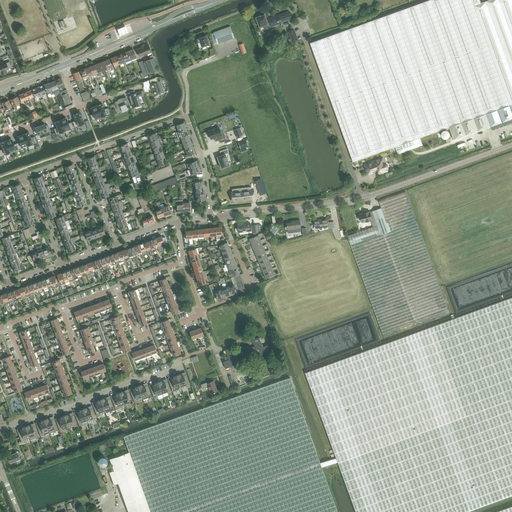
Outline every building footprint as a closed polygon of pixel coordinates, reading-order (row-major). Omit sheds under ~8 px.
[(511,0),(488,0),(481,3),(480,0),(429,0),(310,43),(353,162),(395,147),(398,154),(423,145),(420,138),(450,127),(454,140),(491,127),(492,129),(491,129),(491,130),(511,122),(511,0)] [(277,16),(268,19),(268,20),(270,26),(270,27),(287,21),(288,24),(293,22),(292,19),(289,11),(277,16)] [(254,18),(254,19),(255,22),(257,22),(259,27),(263,25),(264,28),(265,30),(267,29),(268,28),(267,27),(270,26),(268,20),(266,21),(264,15),(260,16),(259,16),(258,15),(256,16),(256,17),(255,17),(256,18),(254,18)] [(127,26),(118,30),(121,37),(130,34),(127,26)] [(213,33),(210,34),(213,44),(217,42),(217,44),(234,38),(230,26),(213,32),(213,33)] [(292,42),(297,40),(294,29),(288,31),(292,42)] [(199,39),(197,39),(198,43),(197,43),(200,51),(207,48),(206,46),(210,45),(208,42),(209,42),(209,39),(207,39),(206,35),(202,37),(201,36),(200,37),(199,38),(198,38),(199,39)] [(140,57),(151,52),(148,44),(143,46),(144,46),(137,49),(140,57)] [(136,57),(133,49),(127,52),(131,60),(136,57)] [(122,54),(125,62),(131,60),(127,52),(122,54)] [(125,62),(122,54),(116,56),(120,64),(125,62)] [(142,72),(145,78),(148,77),(147,74),(150,73),(154,72),(155,74),(159,72),(158,70),(154,58),(153,55),(149,56),(150,59),(146,61),(143,62),(142,61),(138,62),(142,72)] [(120,64),(116,56),(111,58),(114,66),(116,66),(120,64)] [(113,69),(109,59),(104,61),(111,78),(111,77),(110,75),(112,74),(111,70),(113,69)] [(3,61),(0,61),(0,71),(1,72),(2,74),(6,72),(6,70),(11,67),(9,62),(4,64),(3,61)] [(105,70),(108,78),(111,78),(104,61),(99,63),(102,71),(105,70)] [(95,65),(90,67),(93,74),(95,73),(98,80),(100,79),(100,78),(95,65)] [(93,74),(90,67),(85,69),(91,83),(93,82),(92,78),(94,77),(93,74)] [(91,84),(91,83),(85,69),(80,70),(84,78),(86,77),(89,85),(91,84)] [(79,71),(73,74),(76,81),(82,79),(79,71)] [(61,78),(55,80),(59,90),(60,92),(64,90),(63,88),(64,87),(61,78)] [(150,81),(151,84),(150,85),(151,89),(152,88),(155,95),(157,94),(162,93),(161,90),(163,89),(160,81),(158,82),(157,79),(150,81)] [(59,90),(55,80),(50,83),(54,93),(56,92),(56,91),(59,90)] [(51,93),(51,94),(54,93),(50,83),(44,85),(48,94),(51,93)] [(37,88),(41,97),(43,96),(43,95),(46,93),(43,85),(37,88)] [(37,88),(32,90),(35,98),(39,96),(39,97),(41,97),(37,88)] [(64,90),(60,92),(62,96),(65,104),(65,105),(71,102),(66,89),(64,90)] [(33,97),(31,90),(19,95),(20,96),(17,97),(20,102),(25,100),(27,105),(29,104),(30,107),(32,106),(29,99),(33,97)] [(137,93),(128,96),(132,108),(141,105),(138,96),(142,95),(142,97),(145,96),(143,90),(141,91),(137,93)] [(90,98),(88,91),(81,94),(84,100),(90,98)] [(13,107),(14,109),(15,111),(18,110),(16,106),(20,104),(16,97),(15,97),(13,97),(13,98),(10,99),(13,107)] [(123,98),(120,99),(120,100),(115,102),(117,109),(121,108),(122,113),(128,110),(126,106),(129,105),(125,97),(123,98)] [(8,100),(6,101),(5,101),(3,101),(3,102),(2,103),(5,110),(8,109),(9,111),(12,110),(11,107),(8,100)] [(102,104),(97,106),(102,119),(107,117),(107,115),(110,114),(108,108),(104,109),(102,104)] [(90,115),(92,121),(96,120),(96,118),(101,117),(101,119),(102,119),(97,106),(91,108),(93,114),(90,115)] [(78,126),(79,128),(85,125),(83,119),(84,119),(82,114),(81,114),(80,112),(74,115),(76,120),(72,122),(75,128),(78,126)] [(66,118),(61,120),(65,133),(66,133),(65,131),(74,128),(71,122),(68,123),(66,118)] [(57,128),(54,129),(56,135),(59,134),(60,135),(65,133),(61,120),(55,122),(57,128)] [(184,122),(176,125),(178,131),(186,128),(184,122)] [(45,125),(45,124),(35,128),(38,135),(44,133),(45,136),(51,134),(48,124),(45,125)] [(219,127),(208,131),(211,139),(214,138),(214,139),(215,138),(216,140),(215,141),(225,138),(223,131),(220,132),(219,127)] [(178,131),(176,132),(178,138),(181,137),(188,135),(186,128),(178,131)] [(240,128),(234,130),(237,137),(242,135),(240,128)] [(29,132),(23,134),(28,147),(34,145),(33,144),(37,143),(34,137),(31,138),(29,132)] [(147,139),(149,138),(150,141),(158,139),(156,132),(146,136),(147,139)] [(20,142),(17,143),(20,149),(23,148),(22,147),(27,145),(28,147),(23,134),(18,137),(20,142)] [(183,144),(191,141),(188,135),(181,137),(183,144)] [(12,139),(6,141),(11,154),(11,153),(17,150),(19,149),(17,143),(14,144),(12,139)] [(153,148),(160,145),(158,139),(150,141),(150,142),(148,142),(149,145),(151,144),(153,148)] [(246,140),(238,143),(240,148),(248,145),(246,140)] [(3,149),(0,149),(0,150),(2,156),(5,155),(5,156),(11,154),(6,141),(0,143),(3,149)] [(185,150),(193,147),(191,141),(183,144),(185,150)] [(127,143),(120,146),(122,152),(130,149),(127,143)] [(155,154),(162,151),(160,145),(153,148),(155,154)] [(191,155),(195,153),(193,147),(185,150),(187,155),(184,156),(186,159),(192,157),(191,155)] [(124,158),(132,155),(130,149),(122,152),(124,158)] [(221,155),(217,157),(221,168),(229,165),(225,154),(229,153),(227,149),(220,151),(221,155)] [(165,157),(164,156),(162,151),(155,154),(157,160),(165,157)] [(94,156),(87,159),(89,165),(96,162),(95,159),(99,158),(97,154),(94,155),(94,156)] [(134,161),(132,156),(132,155),(124,158),(122,159),(124,165),(127,164),(134,161)] [(159,166),(167,164),(165,157),(157,160),(159,166)] [(386,164),(385,164),(383,158),(372,161),(373,162),(365,165),(368,174),(373,173),(372,171),(377,169),(379,174),(387,171),(387,168),(387,167),(388,167),(388,166),(388,165),(387,165),(387,164),(386,164)] [(196,160),(187,164),(189,170),(198,166),(196,160)] [(129,170),(137,167),(134,161),(127,164),(129,170)] [(91,170),(98,168),(96,162),(89,165),(91,170)] [(72,164),(65,167),(67,173),(75,170),(72,164)] [(189,170),(187,170),(189,176),(191,175),(193,175),(200,172),(198,166),(189,170)] [(131,176),(139,174),(137,167),(129,170),(131,176)] [(93,176),(101,173),(98,168),(91,170),(93,176)] [(67,173),(65,174),(67,179),(69,178),(77,176),(75,170),(67,173)] [(103,179),(101,174),(101,173),(93,176),(95,182),(105,178),(103,179)] [(133,183),(141,180),(139,174),(131,176),(133,183)] [(43,175),(34,179),(36,184),(45,181),(43,175)] [(67,179),(69,185),(79,181),(77,176),(69,178),(67,179)] [(104,182),(106,181),(105,178),(95,182),(97,187),(105,184),(104,182)] [(192,182),(194,182),(195,188),(203,187),(202,181),(199,181),(198,178),(192,179),(192,182)] [(261,179),(256,181),(259,189),(264,187),(261,179)] [(131,187),(133,190),(143,186),(141,180),(133,183),(126,185),(127,188),(131,187)] [(45,181),(36,184),(38,190),(45,187),(43,182),(45,181)] [(79,181),(69,185),(71,190),(73,189),(73,190),(81,187),(79,181)] [(97,187),(100,193),(107,190),(110,189),(108,183),(105,184),(97,187)] [(19,184),(12,187),(14,192),(22,190),(19,184)] [(45,187),(38,190),(40,196),(47,193),(50,192),(48,186),(45,187)] [(76,195),(83,193),(81,187),(73,190),(76,195)] [(250,187),(232,189),(232,192),(232,193),(233,200),(235,200),(236,200),(249,198),(252,198),(251,191),(251,189),(250,187)] [(107,190),(100,193),(102,199),(109,196),(112,195),(110,189),(107,190)] [(24,195),(22,190),(14,192),(16,198),(24,195)] [(373,211),(376,220),(371,222),(373,227),(367,229),(347,236),(383,334),(449,311),(406,192),(379,201),(381,208),(373,211)] [(42,201),(50,199),(47,193),(40,196),(42,201)] [(78,201),(75,202),(85,198),(83,193),(76,195),(78,201)] [(196,195),(196,200),(193,201),(194,208),(197,207),(197,201),(205,200),(204,194),(196,195)] [(26,201),(24,195),(16,198),(18,204),(26,201)] [(118,201),(116,196),(109,198),(111,204),(118,202),(118,201)] [(179,200),(176,200),(177,212),(184,211),(183,203),(182,203),(182,196),(179,196),(179,200)] [(77,208),(87,204),(85,198),(75,202),(77,208)] [(53,200),(50,201),(50,199),(42,201),(44,207),(52,204),(54,204),(53,200)] [(28,207),(27,204),(26,201),(18,204),(21,209),(28,207)] [(118,202),(111,204),(113,210),(123,206),(122,202),(121,202),(120,201),(118,201),(118,202)] [(190,210),(190,208),(194,208),(193,201),(189,201),(189,202),(183,203),(184,211),(190,210)] [(158,218),(164,216),(159,202),(156,203),(158,209),(155,211),(157,216),(156,216),(157,218),(158,218)] [(160,205),(159,202),(164,216),(167,215),(167,216),(170,215),(170,213),(168,206),(164,207),(163,204),(160,205)] [(52,204),(44,207),(46,213),(56,209),(55,205),(52,206),(52,204)] [(122,210),(124,209),(123,206),(113,210),(115,216),(123,213),(122,210)] [(18,210),(20,216),(23,215),(30,212),(28,207),(21,209),(18,210)] [(55,213),(57,212),(56,209),(46,213),(49,218),(56,216),(55,213)] [(359,218),(359,219),(359,220),(360,220),(362,220),(362,222),(366,221),(371,220),(371,222),(376,220),(373,211),(370,212),(370,211),(367,212),(367,211),(366,211),(365,211),(364,211),(364,212),(364,213),(364,214),(360,215),(360,216),(360,217),(359,217),(359,218)] [(32,218),(30,212),(23,215),(25,220),(25,221),(32,218)] [(123,213),(115,216),(117,221),(125,218),(124,216),(127,215),(125,212),(123,213)] [(66,215),(56,218),(58,224),(65,221),(68,220),(66,215)] [(141,220),(144,227),(149,225),(147,218),(146,218),(145,215),(143,216),(144,219),(141,220)] [(155,223),(152,216),(147,218),(149,225),(155,223)] [(24,227),(27,226),(34,224),(32,218),(25,221),(25,220),(22,221),(24,227)] [(119,227),(127,224),(125,218),(117,221),(119,227)] [(328,219),(314,220),(316,228),(320,228),(320,230),(323,229),(322,227),(329,226),(329,229),(335,228),(334,221),(328,222),(328,219)] [(291,222),(286,223),(287,230),(288,233),(301,231),(300,228),(301,228),(299,220),(292,221),(292,222),(291,222)] [(70,226),(67,227),(65,221),(58,224),(60,230),(70,226)] [(250,223),(237,225),(238,232),(251,231),(250,223)] [(122,233),(129,230),(127,224),(119,227),(122,233)] [(69,233),(72,232),(70,226),(60,230),(62,235),(69,233)] [(99,236),(96,228),(97,228),(96,226),(92,227),(93,229),(90,230),(93,238),(99,236)] [(102,226),(97,228),(96,228),(99,236),(105,234),(102,226)] [(222,234),(221,226),(215,227),(216,235),(217,241),(218,244),(225,241),(224,238),(219,240),(219,235),(222,234)] [(84,233),(85,235),(87,240),(93,238),(90,230),(84,233)] [(185,231),(186,239),(189,238),(190,244),(189,244),(189,247),(193,247),(193,244),(192,238),(191,230),(189,230),(188,230),(185,230),(185,231)] [(73,237),(71,238),(69,233),(62,235),(64,241),(74,237),(73,237)] [(258,235),(249,239),(251,244),(260,240),(259,236),(262,235),(262,233),(258,235)] [(11,241),(9,235),(2,238),(4,244),(11,241)] [(159,237),(156,238),(161,252),(164,250),(163,247),(165,246),(164,243),(167,242),(165,237),(162,238),(162,236),(161,236),(161,235),(158,236),(159,237)] [(66,247),(76,243),(74,237),(64,241),(66,247)] [(161,252),(156,238),(152,240),(156,250),(158,249),(159,252),(161,252)] [(265,240),(264,238),(260,240),(251,244),(253,250),(263,246),(261,242),(265,240)] [(4,244),(6,250),(13,247),(12,244),(16,243),(15,240),(11,241),(4,244)] [(156,250),(152,240),(147,241),(152,252),(153,252),(152,251),(156,250)] [(152,252),(147,241),(143,243),(147,253),(149,252),(150,255),(153,254),(152,252)] [(227,242),(219,245),(222,251),(229,248),(227,242)] [(73,244),(76,243),(66,247),(68,252),(76,250),(73,244)] [(139,244),(138,245),(135,246),(138,256),(141,255),(142,259),(144,259),(143,254),(139,244)] [(267,246),(266,244),(263,246),(253,250),(256,255),(265,251),(263,248),(267,246)] [(42,245),(36,247),(37,249),(40,258),(45,256),(43,249),(42,245)] [(138,256),(135,246),(130,247),(136,263),(137,264),(139,263),(136,256),(138,256)] [(18,252),(16,248),(14,249),(13,247),(6,250),(8,255),(18,252)] [(51,254),(49,247),(43,249),(45,256),(51,254)] [(130,247),(126,249),(130,259),(132,258),(134,263),(136,262),(130,247)] [(196,248),(188,250),(190,256),(197,254),(196,248)] [(224,258),(232,255),(229,248),(222,251),(224,258)] [(32,254),(34,260),(40,258),(37,249),(34,250),(35,252),(31,253),(32,254)] [(270,252),(269,250),(265,251),(256,255),(258,261),(267,257),(266,253),(270,252)] [(127,265),(122,251),(117,252),(121,262),(123,261),(125,266),(127,265)] [(20,257),(18,252),(8,255),(10,261),(20,257)] [(190,256),(192,262),(201,259),(200,253),(190,256)] [(234,261),(232,256),(232,255),(224,258),(227,264),(234,261)] [(271,255),(267,257),(258,261),(260,267),(270,263),(268,259),(272,257),(271,255)] [(11,264),(12,266),(20,264),(22,263),(20,257),(10,261),(11,264)] [(109,274),(111,273),(109,270),(105,257),(100,258),(104,268),(106,268),(109,274)] [(100,258),(96,260),(100,272),(102,272),(101,269),(104,268),(100,258)] [(201,259),(192,262),(193,268),(201,265),(203,265),(201,259)] [(92,262),(94,269),(95,272),(97,271),(99,275),(101,274),(96,260),(92,262)] [(227,264),(224,265),(226,271),(237,267),(234,261),(227,264)] [(274,263),(273,261),(270,263),(260,267),(263,272),(272,268),(270,265),(274,263)] [(12,266),(15,272),(24,269),(22,263),(20,264),(12,266)] [(92,275),(87,263),(83,265),(87,275),(89,274),(90,276),(92,275)] [(83,265),(82,265),(79,266),(83,276),(87,275),(83,265)] [(195,273),(203,271),(201,265),(193,268),(195,273)] [(83,276),(79,266),(75,268),(78,278),(83,276)] [(229,277),(239,273),(237,267),(226,271),(229,277)] [(276,267),(272,268),(263,272),(266,279),(275,275),(273,270),(277,269),(276,267)] [(78,278),(75,268),(70,270),(74,280),(78,278)] [(74,280),(70,270),(66,271),(70,281),(74,280)] [(70,281),(66,271),(62,273),(65,283),(70,281)] [(205,271),(203,271),(195,273),(197,279),(204,277),(207,276),(205,271)] [(64,285),(66,285),(65,283),(62,273),(57,275),(60,284),(63,284),(64,285)] [(49,277),(53,287),(53,288),(56,287),(58,286),(54,275),(54,276),(53,275),(51,276),(51,277),(49,277)] [(53,287),(49,277),(45,279),(48,289),(50,293),(52,292),(50,288),(53,287)] [(208,282),(206,282),(204,277),(197,279),(199,285),(202,284),(203,286),(208,284),(208,282)] [(40,293),(40,292),(36,282),(32,284),(35,293),(38,293),(38,294),(40,293)] [(215,294),(217,300),(224,297),(221,289),(215,292),(212,284),(208,285),(211,291),(212,295),(215,294)] [(30,299),(33,299),(28,285),(23,287),(26,294),(27,297),(29,296),(30,299)] [(236,292),(233,285),(227,287),(230,295),(236,292)] [(227,287),(224,288),(221,289),(224,297),(230,295),(227,287)] [(13,305),(15,304),(10,292),(6,293),(10,303),(12,302),(13,305)] [(6,293),(2,295),(7,309),(9,308),(8,304),(10,303),(6,293)] [(511,297),(306,373),(337,458),(320,463),(321,467),(338,462),(356,511),(463,511),(511,494),(511,297)] [(111,307),(108,299),(103,301),(106,309),(111,307)] [(97,303),(100,311),(106,309),(103,301),(97,303)] [(97,303),(92,305),(91,305),(94,313),(100,311),(97,303)] [(94,313),(91,305),(85,308),(88,315),(94,313)] [(88,315),(85,308),(80,310),(83,317),(88,315)] [(74,312),(77,319),(83,317),(80,310),(74,312)] [(118,316),(111,318),(113,324),(120,322),(118,316)] [(57,318),(51,320),(53,326),(59,324),(57,318)] [(168,319),(161,322),(163,327),(170,325),(168,319)] [(115,330),(122,327),(120,322),(113,324),(115,330)] [(165,333),(172,330),(170,325),(163,327),(165,333)] [(88,327),(80,330),(83,335),(90,333),(88,327)] [(124,333),(122,327),(115,330),(117,335),(124,333)] [(203,335),(201,328),(195,330),(198,337),(203,335)] [(28,336),(26,330),(19,332),(22,338),(28,336)] [(167,339),(174,336),(172,330),(165,333),(167,339)] [(189,332),(192,339),(198,337),(195,330),(189,332)] [(85,341),(92,338),(90,333),(83,335),(85,341)] [(119,341),(126,339),(124,333),(117,335),(119,341)] [(176,342),(174,337),(174,336),(167,339),(169,344),(176,342)] [(225,350),(227,356),(225,357),(226,360),(223,361),(225,368),(234,365),(234,364),(256,355),(261,370),(257,371),(259,378),(269,374),(267,368),(270,367),(267,358),(264,359),(262,355),(271,351),(268,344),(263,347),(259,337),(252,340),(254,346),(249,348),(248,345),(238,349),(239,352),(234,354),(232,347),(225,350)] [(87,347),(94,344),(92,338),(85,341),(87,347)] [(121,347),(128,344),(126,339),(119,341),(121,347)] [(171,350),(178,347),(176,342),(169,344),(171,350)] [(89,353),(97,350),(94,344),(87,347),(89,353)] [(123,352),(130,350),(128,344),(121,347),(123,352)] [(151,354),(149,347),(143,349),(146,356),(151,354)] [(174,356),(181,353),(178,347),(171,350),(174,356)] [(146,356),(143,349),(137,351),(140,358),(146,356)] [(12,362),(9,356),(3,358),(5,364),(12,362)] [(59,359),(52,362),(54,367),(61,365),(59,359)] [(5,364),(7,370),(14,367),(12,362),(5,364)] [(56,373),(64,371),(61,365),(54,367),(56,373)] [(101,372),(98,365),(92,367),(95,375),(101,372)] [(7,370),(9,375),(16,373),(14,367),(7,370)] [(95,375),(92,367),(87,369),(89,377),(95,375)] [(81,372),(84,379),(89,377),(87,369),(81,372)] [(56,373),(59,379),(66,376),(64,372),(64,371),(56,373)] [(9,375),(11,381),(18,379),(16,373),(9,375)] [(179,374),(176,375),(181,389),(182,389),(181,387),(186,385),(187,387),(190,386),(186,375),(183,376),(183,374),(180,375),(179,374)] [(176,375),(174,376),(174,377),(171,378),(172,380),(169,381),(173,392),(176,391),(181,389),(176,375)] [(61,384),(68,382),(66,376),(59,379),(61,384)] [(337,511),(321,467),(320,463),(290,378),(124,436),(129,452),(110,459),(114,471),(109,472),(114,484),(118,483),(128,511),(337,511)] [(20,384),(18,379),(11,381),(13,387),(20,384)] [(161,380),(158,381),(162,394),(167,392),(168,394),(171,392),(167,381),(164,382),(164,381),(161,382),(161,380)] [(162,394),(158,381),(155,382),(155,384),(153,385),(153,386),(150,387),(154,399),(158,397),(157,396),(162,394)] [(202,388),(208,386),(210,393),(217,391),(213,381),(207,383),(207,382),(201,384),(202,388)] [(63,390),(70,387),(68,382),(61,384),(63,390)] [(15,392),(19,391),(22,390),(20,384),(13,387),(15,392)] [(141,384),(138,385),(143,399),(148,397),(148,398),(152,396),(148,385),(145,386),(144,385),(141,386),(141,384)] [(133,390),(130,391),(134,403),(138,401),(137,399),(142,398),(143,399),(138,385),(135,386),(136,388),(133,389),(133,390)] [(35,388),(38,396),(44,394),(41,386),(35,388)] [(65,396),(72,393),(70,387),(63,390),(65,396)] [(32,398),(38,396),(35,388),(30,390),(32,398)] [(122,391),(119,392),(124,406),(124,404),(129,402),(130,404),(133,403),(129,392),(126,393),(125,392),(123,393),(122,391)] [(124,406),(119,392),(116,393),(117,395),(114,396),(115,397),(111,398),(116,409),(119,408),(124,406)] [(103,398),(101,399),(106,413),(111,411),(114,410),(110,399),(107,400),(107,398),(104,399),(103,398)] [(96,404),(93,405),(97,416),(100,415),(100,413),(105,411),(105,413),(106,413),(101,399),(98,400),(98,402),(96,402),(96,404)] [(86,407),(83,408),(88,422),(93,420),(93,421),(97,419),(93,408),(89,409),(89,408),(86,409),(86,407)] [(88,422),(83,408),(80,409),(80,411),(78,412),(78,413),(75,414),(79,426),(83,424),(82,423),(87,421),(88,422)] [(67,414),(64,415),(69,427),(74,425),(74,427),(78,426),(74,415),(71,416),(70,415),(68,416),(67,414)] [(69,427),(64,415),(61,416),(62,418),(59,419),(60,420),(56,421),(60,432),(64,431),(63,429),(69,427)] [(47,418),(44,419),(49,433),(55,431),(58,430),(54,419),(51,420),(50,419),(48,420),(47,418)] [(49,433),(44,419),(41,420),(42,422),(39,423),(40,424),(37,425),(41,436),(44,435),(49,433)] [(29,425),(26,426),(31,440),(36,438),(39,437),(35,425),(32,427),(32,425),(29,426),(29,425)] [(31,440),(26,426),(23,427),(23,428),(21,429),(21,431),(18,432),(22,443),(25,442),(24,439),(29,437),(30,440),(31,440)] [(8,456),(11,462),(22,458),(20,452),(17,453),(17,452),(8,456)]
